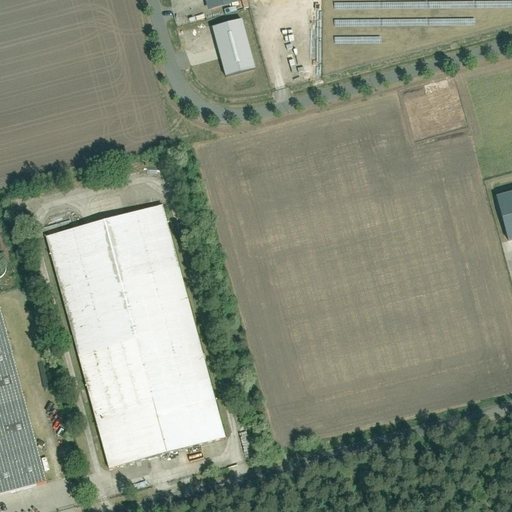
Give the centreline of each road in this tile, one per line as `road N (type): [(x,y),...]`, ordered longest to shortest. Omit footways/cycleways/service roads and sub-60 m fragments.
road 1 (unclassified): [(511,45),(235,118),(194,105),(181,89),(153,0)]
road 2 (unclassified): [(511,408),(136,511)]
